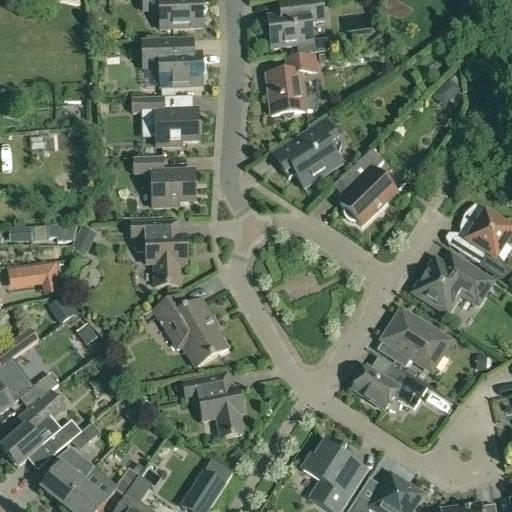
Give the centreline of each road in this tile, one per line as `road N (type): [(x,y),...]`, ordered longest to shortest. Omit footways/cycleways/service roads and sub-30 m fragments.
road 1 (residential): [(252,230),(228,179),(233,0)]
road 2 (residential): [(308,394),(242,288),(239,262),(252,230)]
road 3 (residential): [(454,463),(421,466),(308,394)]
road 4 (residential): [(389,281),(311,230),(291,223),(252,230)]
road 5 (residential): [(308,394),(324,383),(389,281)]
